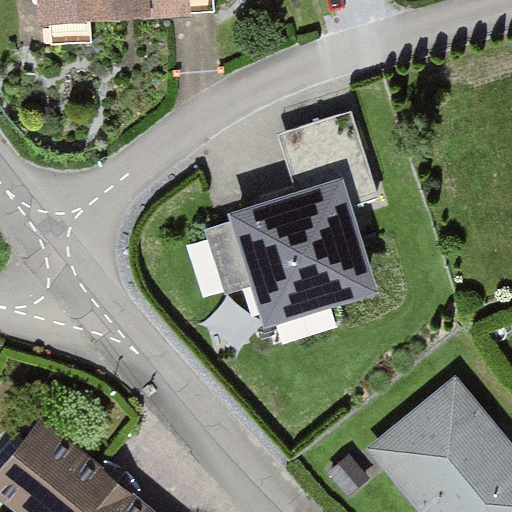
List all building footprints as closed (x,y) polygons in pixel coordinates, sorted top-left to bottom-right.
[(39,0),(41,13),(198,2),(197,0),(39,0)] [(293,199),(219,221),(253,332),(372,296),(349,219),(380,209),(353,119),(276,142),(293,199)] [(511,511),(511,444),(463,382),(373,453),(419,511),(511,511)] [(141,511),(32,425),(0,464),(0,511),(141,511)] [(353,455),(329,474),(351,503),(376,483),(353,455)]
